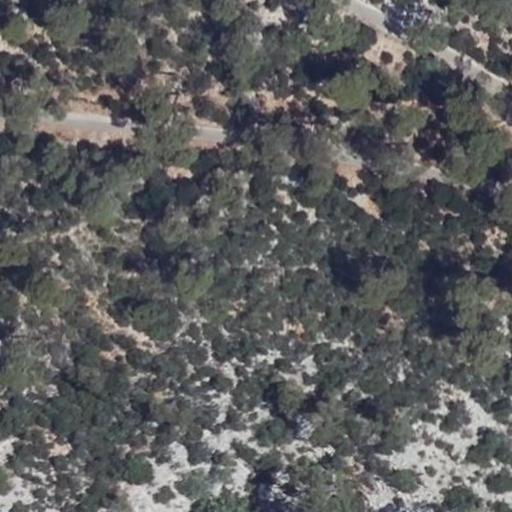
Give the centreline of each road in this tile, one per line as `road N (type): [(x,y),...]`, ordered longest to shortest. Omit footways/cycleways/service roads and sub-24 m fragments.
road 1 (unclassified): [(0,100),(315,127),(511,181)]
road 2 (unclassified): [(511,83),(375,0)]
